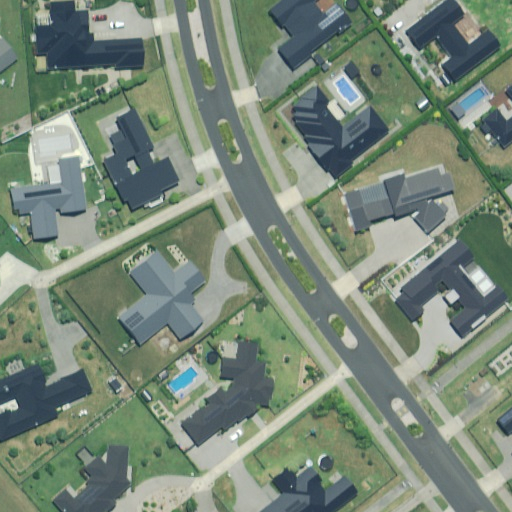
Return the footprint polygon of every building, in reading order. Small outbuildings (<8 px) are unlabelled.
[(276,51),(291,70),(310,55),(308,52),(334,32),(336,34),(350,24),(335,5),(321,15),(312,3),(315,0),(281,0),(267,11),(290,40),(276,51)] [(504,46),(489,25),(482,29),(484,31),(467,43),(452,23),(465,14),(454,0),(444,0),(410,25),(409,24),(401,30),(418,52),(430,43),(443,60),(437,64),(451,82),(495,49),(497,51),(504,46)] [(46,55),(47,70),(114,66),(115,69),(141,67),(139,40),(92,43),(92,35),(87,35),(86,13),(74,14),(73,4),(46,6),(48,28),(35,29),(37,55),(46,55)] [(0,71),(16,59),(2,40),(0,40),(0,71)] [(511,84),(505,89),(511,98),(511,115),(506,120),(497,108),(482,119),(502,146),(511,138),(511,84)] [(349,161),(387,132),(368,107),(339,129),(322,106),(327,102),(316,88),(291,107),(295,113),(290,117),(311,144),(306,147),(325,172),(328,170),(334,178),(352,165),(349,161)] [(164,159),(152,165),(146,152),(150,150),(131,111),(114,119),(120,131),(108,137),(117,155),(101,162),(121,202),(124,200),(130,212),(160,197),(157,192),(176,183),(164,159)] [(59,184),(9,191),(12,212),(28,210),(33,241),(57,238),(53,210),(59,209),(60,214),(85,210),(77,159),(56,162),(59,184)] [(393,219),(415,213),(418,215),(413,219),(426,234),(443,218),(430,203),(426,206),(421,201),(452,192),(447,176),(439,178),(436,170),(403,180),(402,177),(342,196),(353,233),(368,229),(367,223),(392,216),(393,219)] [(146,297),(117,319),(138,345),(165,323),(179,341),(202,323),(188,306),(193,303),(186,295),(203,282),(189,264),(174,275),(156,253),(129,275),(146,297)] [(255,411),(250,406),(267,408),(270,382),(262,381),(264,365),(253,364),(255,346),(237,344),(235,361),(221,359),(219,378),(233,380),(232,388),(223,395),(219,390),(205,401),(208,406),(201,412),(199,410),(179,425),(197,447),(220,428),(223,431),(243,415),(246,418),(255,411)] [(0,415),(0,440),(56,417),(52,409),(90,393),(81,372),(60,381),(60,382),(45,389),(36,368),(0,382),(0,402),(13,397),(17,408),(0,415)] [(511,408),(494,423),(505,436),(511,429),(511,408)] [(128,486),(124,481),(127,448),(106,447),(105,466),(104,466),(97,458),(83,470),(90,479),(84,484),(87,487),(71,501),(63,492),(51,502),(60,511),(103,511),(105,511),(106,511),(107,511),(115,506),(111,501),(128,486)] [(261,511),(332,511),(355,494),(342,478),(323,493),(317,485),(319,483),(308,469),(296,479),(287,469),(272,481),(283,495),(261,511)]
